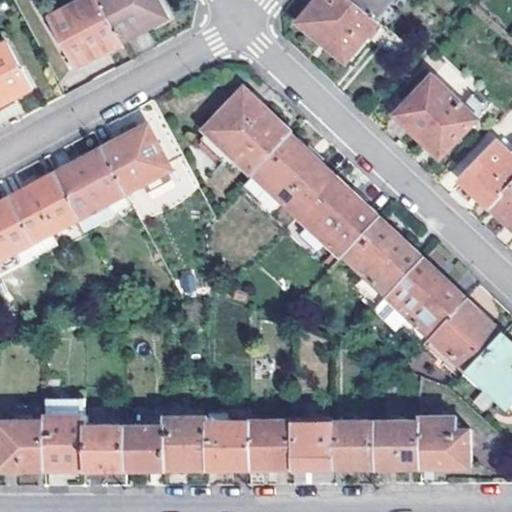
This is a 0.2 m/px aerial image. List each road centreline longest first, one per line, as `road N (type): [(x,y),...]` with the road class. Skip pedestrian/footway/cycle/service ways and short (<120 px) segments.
road 1 (residential): [(0,504),(511,501)]
road 2 (residential): [(241,26),(511,282)]
road 3 (residential): [(0,155),(241,26)]
